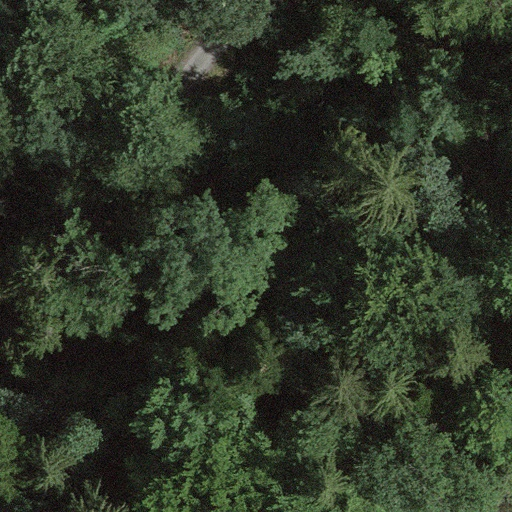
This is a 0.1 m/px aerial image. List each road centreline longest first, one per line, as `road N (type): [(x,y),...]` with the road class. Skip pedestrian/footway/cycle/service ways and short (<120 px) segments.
road 1 (track): [(248,0),(175,80),(0,327)]
road 2 (unknown): [(511,258),(293,511)]
